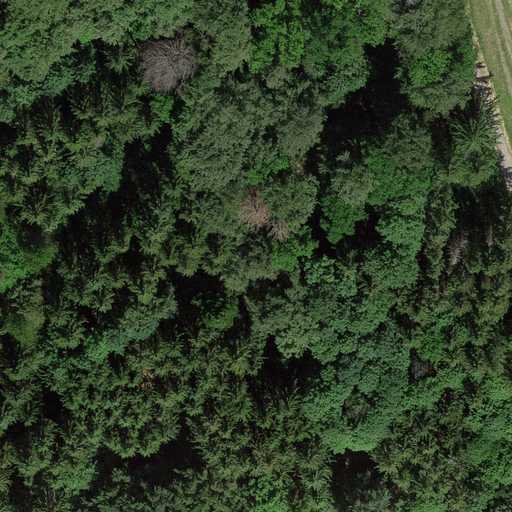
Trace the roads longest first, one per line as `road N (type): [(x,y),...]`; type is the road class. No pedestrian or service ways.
road 1 (track): [(0,284),(69,229),(208,64),(267,38),(440,0)]
road 2 (track): [(145,511),(24,268)]
road 3 (unclassified): [(465,0),(511,148)]
